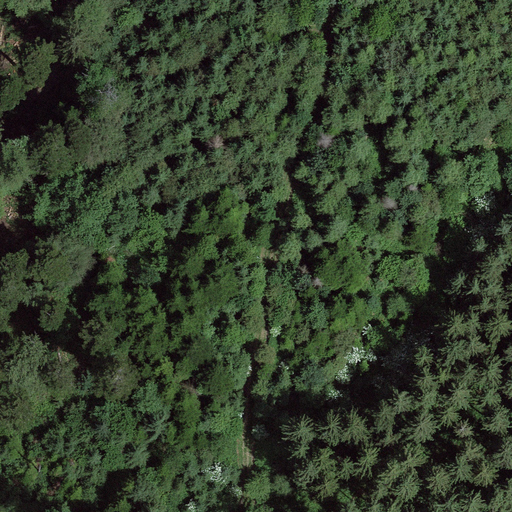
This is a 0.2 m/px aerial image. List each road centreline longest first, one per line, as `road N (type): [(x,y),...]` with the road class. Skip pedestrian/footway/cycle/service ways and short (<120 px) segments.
road 1 (track): [(337,0),(254,511)]
road 2 (track): [(332,47),(273,29),(178,20),(83,75),(30,131),(0,133)]
